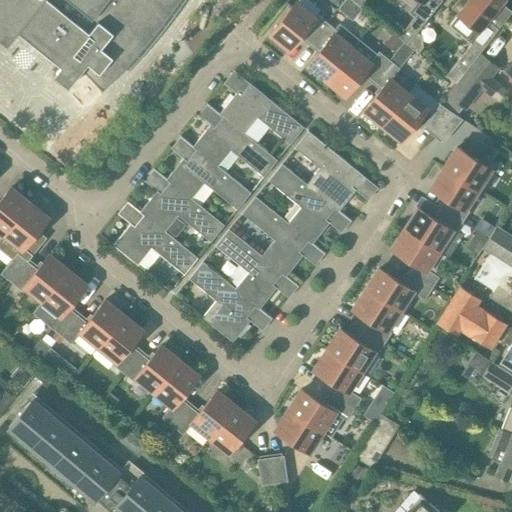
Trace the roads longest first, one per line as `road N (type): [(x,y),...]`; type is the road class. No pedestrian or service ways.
road 1 (residential): [(87,204),(95,253),(228,364),(253,373),(266,364),(395,168),(221,26)]
road 2 (residential): [(221,26),(87,204)]
